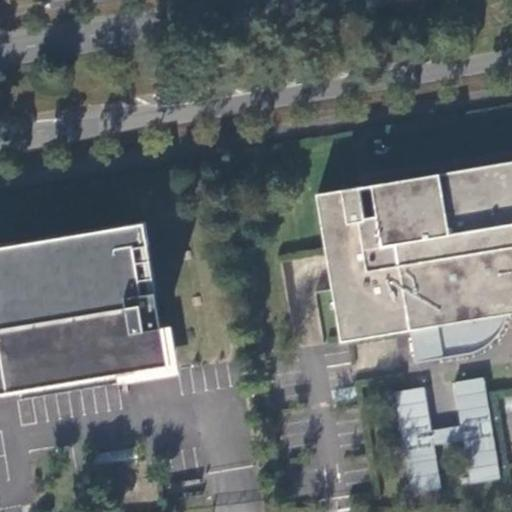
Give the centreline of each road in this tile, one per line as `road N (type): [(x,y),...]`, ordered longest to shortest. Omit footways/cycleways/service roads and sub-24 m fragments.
road 1 (primary): [(0,140),(511,58)]
road 2 (primary): [(313,0),(0,53)]
